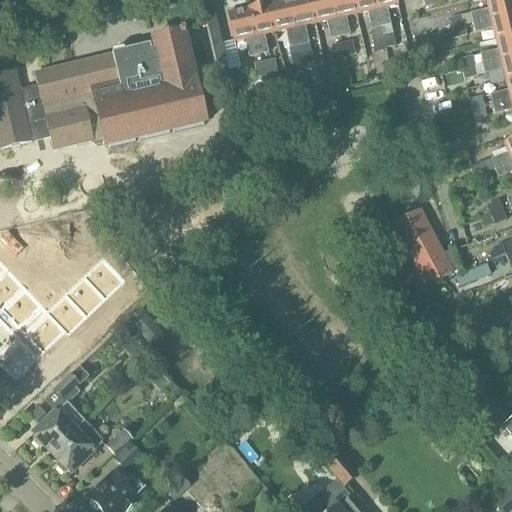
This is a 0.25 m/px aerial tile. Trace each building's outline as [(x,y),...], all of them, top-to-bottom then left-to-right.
[(315,26),(309,0),(295,0),(289,2),(299,49),(308,47),(305,29),(315,26)] [(339,40),(330,0),(309,0),(315,26),(326,24),(330,42),(339,40)] [(345,19),(356,17),(352,0),(330,0),(339,40),(349,37),(345,19)] [(381,30),(373,0),(352,0),(356,17),(367,14),(371,32),(381,30)] [(373,0),(381,30),(382,38),(385,50),(395,47),(392,36),(390,28),(386,10),(397,7),(395,0),(373,0)] [(441,0),(421,0),(424,8),(443,3),(441,0)] [(511,0),(490,0),(485,1),(488,12),(470,16),(472,26),(511,16),(511,0)] [(289,2),(268,6),(274,35),(285,33),(289,51),(299,49),(289,2)] [(268,6),(248,11),(258,58),(268,55),(264,38),(274,35),(268,6)] [(258,58),(248,11),(227,15),(233,45),(244,42),(248,60),(258,58)] [(511,16),(472,26),(475,35),(492,31),(495,42),(511,37),(511,16)] [(449,21),(451,31),(463,28),(461,18),(449,21)] [(463,28),(451,31),(454,41),(466,38),(463,28)] [(14,74),(0,77),(0,152),(32,145),(30,141),(48,136),(52,154),(90,145),(92,140),(102,138),(105,150),(206,126),(196,85),(194,85),(183,38),(185,37),(184,34),(151,41),(152,45),(154,44),(155,47),(113,57),(114,59),(103,62),(102,59),(85,64),(86,69),(75,71),(74,66),(33,76),(35,81),(17,85),(14,74)] [(511,37),(495,42),(498,52),(480,57),(482,66),(511,58),(511,37)] [(385,50),(382,38),(372,40),(375,52),(385,50)] [(342,47),(345,59),(355,56),(352,44),(342,47)] [(333,61),(345,59),(342,47),(331,49),(333,61)] [(311,53),(301,56),(304,68),(314,66),(311,53)] [(304,68),(301,56),(291,58),(294,70),(304,68)] [(461,72),(473,69),(471,58),(459,62),(461,72)] [(505,82),(511,80),(511,58),(482,66),(485,76),(502,72),(505,82)] [(274,62),(264,64),(267,76),(277,74),(274,62)] [(256,79),(267,76),(264,64),(254,67),(256,79)] [(473,69),(461,72),(464,82),(476,79),(473,69)] [(507,93),(490,97),(492,107),(511,102),(511,80),(505,82),(507,93)] [(469,102),(471,112),(483,109),(482,103),(481,99),(469,102)] [(511,102),(492,107),(495,117),(511,113),(511,112),(511,102)] [(485,120),(483,109),(471,112),(473,123),(485,120)] [(494,171),(511,164),(511,141),(503,145),(507,155),(490,162),(494,171)] [(251,170),(247,154),(238,156),(241,172),(251,170)] [(511,164),(494,171),(497,181),(511,174),(511,164)] [(474,180),(486,175),(482,165),(470,170),(474,180)] [(489,185),(486,175),(474,180),(478,189),(489,185)] [(491,205),(495,215),(506,210),(502,201),(491,205)] [(506,210),(495,215),(499,224),(510,220),(506,210)] [(419,213),(391,228),(424,290),(452,275),(419,213)] [(505,257),(511,254),(511,243),(501,248),(505,257)] [(0,367),(14,382),(64,335),(67,338),(125,284),(102,260),(47,313),(0,263),(0,367)] [(455,280),(459,290),(474,284),(470,273),(457,278),(455,279),(455,280)] [(140,314),(130,323),(148,345),(159,335),(140,314)] [(151,386),(160,378),(154,371),(144,379),(151,386)] [(70,378),(53,394),(62,403),(78,387),(70,378)] [(511,387),(508,383),(492,396),(511,420),(503,428),(511,438),(511,387)] [(475,392),(450,410),(462,426),(487,408),(475,392)] [(43,450),(50,458),(85,425),(66,405),(32,438),(34,441),(33,444),(39,450),(43,450)] [(36,424),(45,416),(38,409),(29,417),(36,424)] [(85,425),(50,458),(58,466),(58,470),(63,475),(67,475),(69,478),(94,454),(104,445),(85,425)] [(279,440),(301,465),(312,456),(291,430),(279,440)] [(123,434),(106,450),(114,458),(131,443),(123,434)] [(129,447),(113,462),(127,476),(142,461),(129,447)] [(356,480),(332,452),(321,462),(344,490),(356,480)] [(112,478),(88,501),(98,511),(123,511),(124,511),(128,511),(135,506),(133,504),(135,501),(112,478)] [(181,481),(166,495),(174,503),(188,489),(181,481)] [(511,511),(511,489),(493,505),(498,511),(511,511)] [(329,505),(326,505),(323,505),(322,505),(320,505),(318,506),(317,507),(315,508),(314,509),(313,510),(312,511),(311,511),(360,511),(351,501),(341,508),(344,511),(336,511),(332,507),(330,506),(329,505)]
